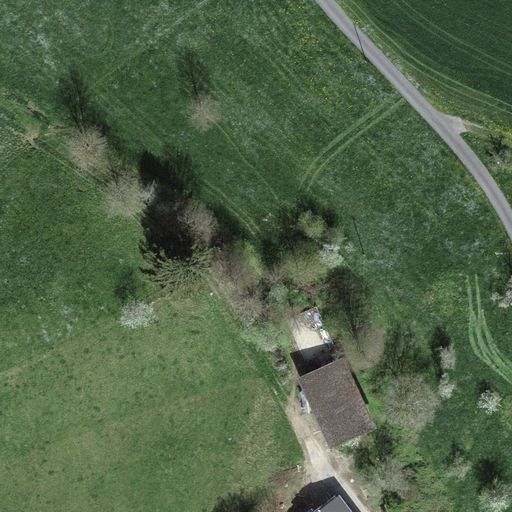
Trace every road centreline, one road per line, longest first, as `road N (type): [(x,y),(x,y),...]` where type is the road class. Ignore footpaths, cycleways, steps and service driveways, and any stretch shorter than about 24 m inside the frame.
road 1 (track): [(0,100),(153,213),(210,274),(334,475)]
road 2 (unclassified): [(323,0),(453,141),(511,226)]
